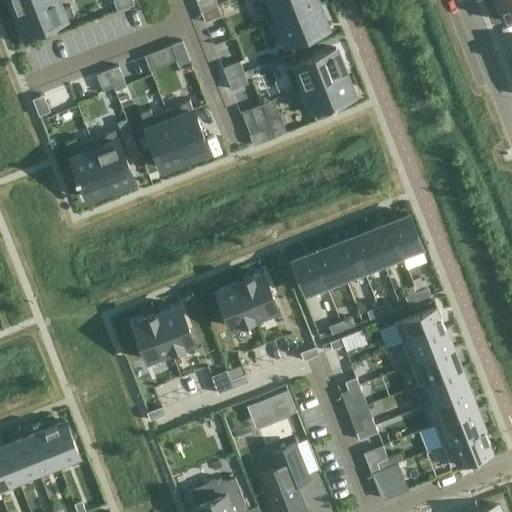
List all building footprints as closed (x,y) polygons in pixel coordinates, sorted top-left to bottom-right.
[(10,0),(15,13),(47,0),(10,0)] [(47,0),(15,13),(24,35),(74,15),(70,5),(61,8),(57,0),(47,0)] [(131,0),(112,0),(117,11),(134,4),(131,0)] [(215,0),(196,0),(201,11),(217,5),(215,0)] [(316,0),(258,0),(259,0),(268,25),(273,23),(272,22),(318,4),(316,0)] [(511,0),(495,0),(504,21),(511,18),(511,0)] [(318,4),(272,22),(273,23),(281,45),(327,27),(318,4)] [(217,5),(201,11),(205,23),(222,16),(217,5)] [(182,40),(171,45),(177,61),(188,57),(182,40)] [(335,48),(285,67),(294,91),(299,90),(299,89),(344,71),(335,48)] [(239,61),(222,67),(227,78),(244,72),(239,61)] [(118,65),(107,70),(114,86),(125,82),(118,65)] [(107,70),(96,74),(102,91),(114,86),(107,70)] [(344,71),(299,89),(299,90),(308,112),(331,103),(333,107),(351,99),(350,96),(353,94),(344,71)] [(244,72),(227,78),(231,90),(248,83),(244,72)] [(43,94),(32,99),(39,116),(50,111),(43,94)] [(189,100),(165,109),(185,159),(208,150),(189,100)] [(150,108),(140,112),(162,168),(185,159),(165,109),(152,114),(150,108)] [(265,128),(249,134),(253,145),(270,139),(265,128)] [(114,130),(91,139),(110,188),(133,179),(114,130)] [(75,138),(65,142),(78,175),(75,177),(82,196),(86,194),(87,198),(110,188),(91,139),(77,144),(75,138)] [(409,214),(389,222),(401,253),(421,246),(409,214)] [(389,222),(370,230),(382,261),(401,253),(389,222)] [(370,230),(351,237),(363,268),(382,261),(370,230)] [(351,237),(332,245),(344,276),(363,268),(351,237)] [(332,245),(313,252),(325,283),(344,276),(332,245)] [(313,252),(293,260),(305,291),(325,283),(313,252)] [(262,271),(240,280),(254,318),(277,309),(262,271)] [(240,280),(216,290),(231,327),(254,318),(240,280)] [(427,287),(416,292),(419,299),(430,295),(427,287)] [(416,292),(405,296),(408,304),(419,299),(416,292)] [(389,302),(378,307),(381,314),(392,310),(389,302)] [(179,304),(156,313),(170,350),(175,363),(193,356),(188,343),(193,341),(179,304)] [(436,306),(394,323),(402,344),(445,327),(436,306)] [(378,307),(367,311),(370,319),(381,314),(378,307)] [(156,313),(133,322),(147,359),(152,372),(175,363),(170,350),(156,313)] [(351,317),(340,322),(343,329),(354,325),(351,317)] [(340,322),(329,326),(332,333),(343,329),(340,322)] [(445,327),(402,344),(410,364),(452,347),(445,327)] [(340,337),(329,342),(332,349),(343,345),(340,337)] [(316,346),(300,352),(303,360),(319,354),(316,346)] [(452,347),(410,364),(418,385),(427,382),(426,381),(460,367),(452,347)] [(460,367),(426,381),(427,382),(434,401),(468,388),(460,367)] [(226,370),(211,376),(218,393),(233,387),(230,379),(226,370)] [(245,373),(230,379),(233,387),(249,381),(245,373)] [(356,377),(344,381),(347,389),(359,384),(356,377)] [(359,384),(347,389),(350,396),(362,392),(359,384)] [(287,388),(246,404),(251,416),(271,408),(275,419),(296,411),(287,388)] [(468,388),(434,401),(442,420),(442,421),(476,408),(468,388)] [(162,406),(146,412),(149,420),(165,414),(162,406)] [(442,420),(433,423),(441,445),(484,428),(476,408),(442,421),(442,420)] [(372,417),(360,421),(363,429),(374,424),(372,417)] [(66,421),(45,429),(58,463),(79,455),(66,421)] [(363,429),(356,432),(359,439),(377,432),(374,424),(363,429)] [(484,428),(441,445),(450,466),(492,449),(484,428)] [(45,429),(24,437),(38,471),(58,463),(45,429)] [(24,437),(4,445),(17,479),(38,471),(24,437)] [(276,467),(258,474),(273,511),(293,511),(306,507),(296,481),(309,476),(296,443),(271,452),(276,467)] [(4,445),(0,446),(0,485),(17,479),(4,445)] [(387,457),(376,462),(379,469),(390,465),(387,457)] [(390,465),(379,469),(382,477),(393,472),(390,465)] [(211,497),(195,504),(198,511),(242,511),(248,510),(235,476),(222,482),(220,477),(205,483),(211,497)] [(81,500),(74,503),(77,511),(84,511),(86,511),(81,500)]
